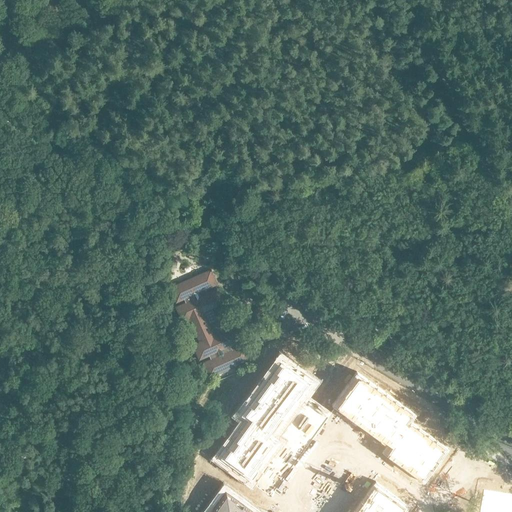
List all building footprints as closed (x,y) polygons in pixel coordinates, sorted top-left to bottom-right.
[(217,288),(207,293),(205,289),(217,284),(210,269),(169,288),(176,302),(184,299),(186,302),(176,307),(182,321),(189,318),(199,342),(193,345),(199,360),(209,355),(211,359),(202,363),(209,377),(250,359),(244,344),(232,350),(230,346),(240,342),(234,327),(222,332),(212,308),(223,303),(217,288)] [(231,298),(242,293),(238,282),(227,287),(231,298)] [(244,420),(217,458),(252,484),(252,483),(272,497),(333,413),(307,394),(311,388),(311,387),(314,384),(314,383),(317,380),(281,355),(237,415),(244,420)] [(357,371),(332,406),(335,408),(345,416),(347,413),(355,418),(352,421),(362,428),(372,435),(374,432),(389,443),(382,453),(425,484),(451,449),(413,422),(418,415),(357,371)] [(175,412),(184,412),(184,394),(175,394),(175,412)] [(407,511),(412,506),(377,481),(367,494),(370,496),(366,503),(362,501),(355,511),(407,511)] [(226,487),(207,511),(254,511),(255,511),(257,509),(246,501),(244,504),(237,499),(239,496),(226,487)] [(511,511),(511,492),(481,488),(476,511),(511,511)]
